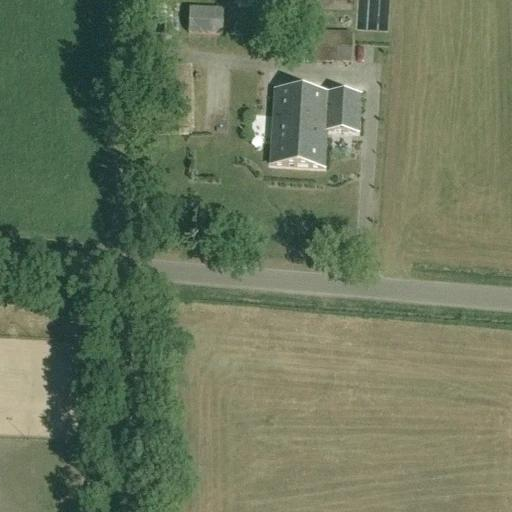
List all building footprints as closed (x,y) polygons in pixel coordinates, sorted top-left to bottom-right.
[(222,36),(223,11),(189,9),(188,34),(222,36)] [(310,33),(309,63),(352,64),(352,34),(310,33)] [(191,70),(152,72),(155,135),(194,133),(191,70)] [(356,135),(358,98),(275,93),(270,167),(323,170),(326,133),(356,135)] [(267,196),(267,177),(246,177),(246,196),(267,196)]
